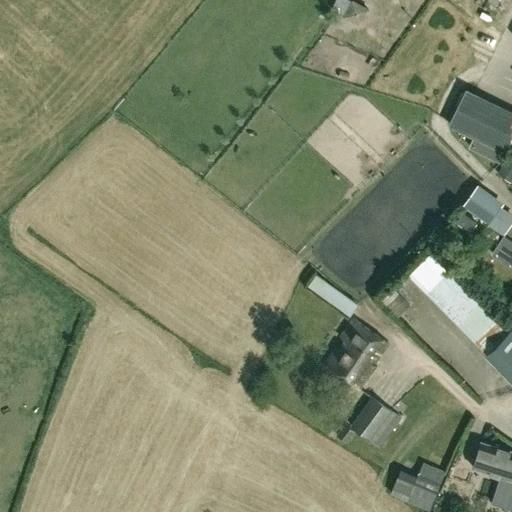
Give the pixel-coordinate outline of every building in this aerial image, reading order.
[(360,23),(367,8),(352,0),(344,15),(360,23)] [(504,149),(511,132),(511,112),(465,89),(449,122),(491,142),(504,149)] [(506,150),(504,149),(491,142),(485,153),(501,161),(506,150)] [(479,184),(464,204),(488,223),(504,203),(479,184)] [(462,209),(455,219),(471,230),(477,221),(462,209)] [(422,231),(408,245),(418,255),(432,242),(422,231)] [(511,242),(503,236),(492,253),(511,266),(511,242)] [(307,285),(349,316),(358,304),(321,276),(316,273),(307,285)] [(337,349),(326,365),(359,388),(376,365),(374,363),(388,343),(353,318),(341,336),(347,340),(339,351),(337,349)] [(511,329),(487,352),(486,353),(511,380),(511,329)] [(380,447),(403,417),(374,395),(350,426),(357,430),(380,447)] [(337,435),(346,441),(353,430),(344,424),(337,435)] [(511,451),(480,442),(473,468),(511,479),(511,451)] [(446,471),(423,461),(406,501),(429,510),(446,471)] [(511,511),(511,499),(504,495),(496,511),(511,511)]
